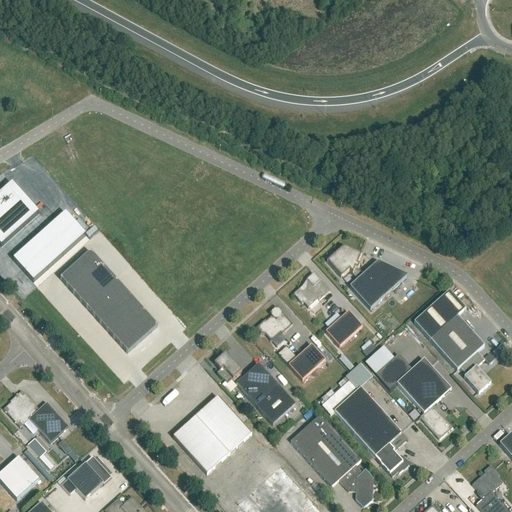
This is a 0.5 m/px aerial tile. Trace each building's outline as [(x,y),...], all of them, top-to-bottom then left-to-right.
[(134,181),(93,135),(63,163),(104,208),(134,181)] [(0,247),(1,249),(39,215),(12,185),(0,195),(0,247)] [(86,237),(66,214),(13,261),(33,284),(86,237)] [(363,277),(358,271),(359,267),(357,266),(361,257),(343,248),(342,249),(343,249),(327,263),(341,279),(349,272),(357,282),(349,289),(370,312),(408,278),(377,264),(363,277)] [(82,275),(97,262),(90,254),(75,267),(82,275)] [(89,283),(104,269),(97,262),(82,275),(89,283)] [(60,281),(67,289),(82,275),(75,267),(60,281)] [(95,290),(110,276),(104,269),(89,283),(95,290)] [(67,289),(74,296),(89,283),(82,275),(67,289)] [(329,293),(313,275),(306,282),(309,284),(303,289),(302,288),(293,296),(301,306),(303,304),(308,310),(317,302),(319,303),(329,293)] [(102,297),(117,284),(110,276),(95,290),(102,297)] [(95,290),(89,283),(74,296),(80,303),(95,290)] [(102,297),(109,305),(124,291),(117,284),(102,297)] [(95,290),(80,303),(87,311),(102,297),(95,290)] [(130,299),(124,291),(109,305),(115,312),(130,299)] [(490,386),(476,370),(484,362),(477,354),(484,348),(457,319),(465,311),(449,293),(414,325),(457,373),(460,370),(467,377),(464,380),(478,396),(490,386)] [(102,297),(87,311),(94,318),(109,305),(102,297)] [(115,312),(122,320),(137,306),(130,299),(115,312)] [(94,318),(100,326),(115,312),(109,305),(94,318)] [(122,320),(129,327),(144,314),(137,306),(122,320)] [(292,327),(276,309),(269,315),(271,318),(266,323),(265,322),(256,330),(260,334),(260,337),(265,337),(271,343),(280,335),(281,336),(292,327)] [(122,320),(115,312),(100,326),(107,333),(122,320)] [(151,321),(144,314),(129,327),(136,335),(151,321)] [(339,350),(362,329),(348,314),(325,334),(339,350)] [(107,333),(114,341),(129,327),(122,320),(107,333)] [(136,335),(142,342),(157,329),(151,321),(136,335)] [(136,335),(129,327),(114,341),(120,348),(136,335)] [(136,335),(120,348),(127,356),(142,342),(136,335)] [(368,342),(358,350),(366,359),(375,351),(368,342)] [(501,346),(492,354),(496,359),(505,350),(501,346)] [(325,363),(311,347),(297,360),(286,349),(278,356),(302,383),(325,363)] [(244,380),(239,375),(241,373),(225,355),(214,365),(220,372),(217,375),(227,386),(231,382),(236,387),(256,410),(272,428),(295,407),(279,389),(258,367),(244,380)] [(489,356),(484,361),(488,366),(494,361),(489,356)] [(353,369),(343,358),(339,361),(349,372),(353,369)] [(398,358),(375,378),(389,393),(396,386),(423,416),(419,420),(439,442),(453,430),(433,408),(451,392),(424,362),(412,373),(398,358)] [(345,380),(341,384),(345,388),(349,384),(345,380)] [(166,415),(187,391),(178,382),(156,406),(166,415)] [(334,415),(357,394),(349,384),(345,388),(322,409),(330,418),(334,415)] [(394,453),(389,447),(401,436),(360,391),(334,415),(375,460),(380,465),(379,465),(389,477),(395,472),(399,476),(407,469),(407,468),(408,468),(408,467),(408,466),(408,465),(407,465),(407,464),(401,458),(398,460),(393,454),(394,453)] [(39,412),(22,393),(18,397),(17,397),(16,398),(16,399),(10,404),(11,405),(4,412),(20,430),(29,422),(50,446),(69,429),(47,405),(39,412)] [(207,477),(251,437),(218,399),(173,440),(207,477)] [(370,479),(368,476),(363,475),(361,474),(356,468),(361,463),(320,418),(290,444),(331,490),(339,483),(348,494),(350,492),(351,491),(356,491),(356,498),(356,502),(358,505),(361,508),(366,508),(369,505),(372,503),(373,481),(371,479),(370,479)] [(389,447),(394,453),(406,442),(401,436),(389,447)] [(511,438),(510,437),(499,447),(511,461),(511,438)] [(35,441),(28,448),(40,461),(51,451),(39,438),(35,441)] [(64,442),(59,446),(64,451),(68,447),(64,442)] [(72,452),(69,455),(75,462),(78,459),(72,452)] [(103,487),(111,480),(102,470),(102,468),(96,461),(94,461),(92,459),(85,466),(85,467),(61,488),(69,497),(75,492),(85,502),(103,486),(103,487)] [(0,476),(0,484),(17,503),(39,483),(19,460),(0,476)] [(277,466),(231,506),(235,511),(317,511),(318,511),(277,466)] [(499,477),(490,468),(484,474),(485,476),(472,487),(484,501),(476,508),(479,511),(506,511),(491,495),(503,485),(498,479),(499,477)] [(61,488),(69,481),(65,477),(58,484),(61,488)] [(141,511),(140,511),(131,501),(132,501),(132,500),(124,508),(118,501),(105,511),(142,511),(141,511)]
